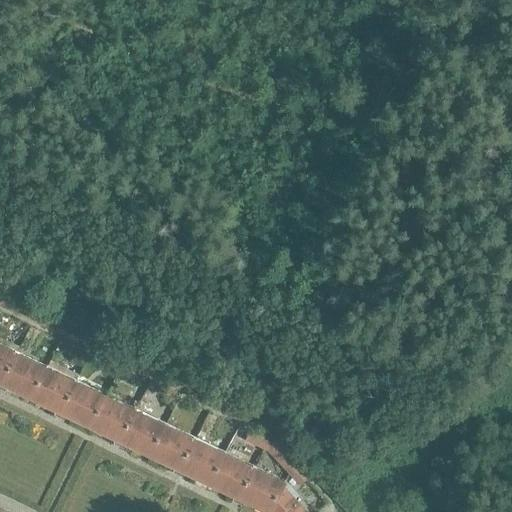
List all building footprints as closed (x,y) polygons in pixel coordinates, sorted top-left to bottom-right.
[(7,298),(2,307),(32,321),(36,312),(7,298)] [(36,312),(32,321),(62,336),(66,327),(36,312)] [(66,327),(62,336),(76,343),(81,334),(78,332),(66,327)] [(0,348),(0,385),(7,389),(8,387),(15,391),(36,401),(50,372),(0,348)] [(114,350),(109,359),(123,365),(152,379),(156,370),(116,351),(114,350)] [(156,370),(152,379),(181,393),(185,384),(156,370)] [(50,372),(36,401),(57,411),(56,413),(66,418),(67,416),(88,426),(102,397),(75,384),(50,372)] [(185,384),(181,393),(211,407),(215,399),(185,384)] [(102,397),(88,426),(109,436),(116,440),(115,441),(126,446),(126,445),(145,454),(159,425),(102,397)] [(215,399),(211,407),(239,420),(242,421),(246,414),(239,411),(215,399)] [(159,425),(145,454),(164,463),(175,468),(175,470),(185,475),(186,473),(193,477),(210,485),(224,456),(202,445),(194,441),(159,425)] [(250,431),(245,441),(268,452),(274,443),(250,431)] [(274,443),(268,452),(291,477),(299,470),(274,443)] [(224,456),(210,485),(228,493),(235,497),(234,498),(239,501),(245,503),(245,502),(266,511),(271,511),(284,489),(286,485),(239,463),(224,456)] [(299,470),(291,477),(300,487),(308,480),(299,470)] [(284,489),(271,511),(305,511),(298,504),(290,496),(284,489)]
